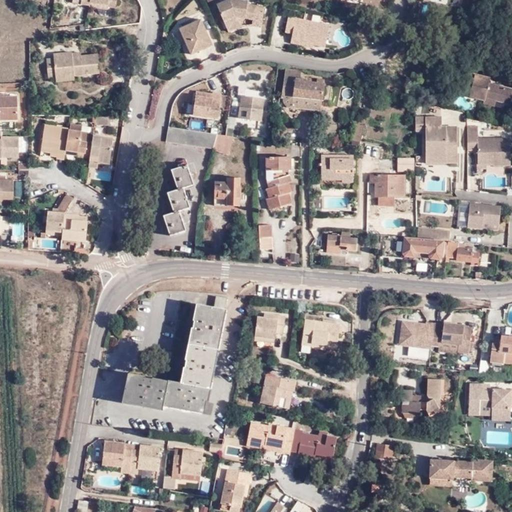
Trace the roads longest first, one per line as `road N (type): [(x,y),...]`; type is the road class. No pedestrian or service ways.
road 1 (tertiary): [(128,282),(179,268),(366,282)]
road 2 (tertiary): [(128,282),(108,307),(97,342),(67,511)]
road 3 (residential): [(366,282),(360,452),(335,511)]
road 4 (tertiary): [(366,282),(511,289)]
road 5 (unclassified): [(0,255),(107,263),(128,282)]
